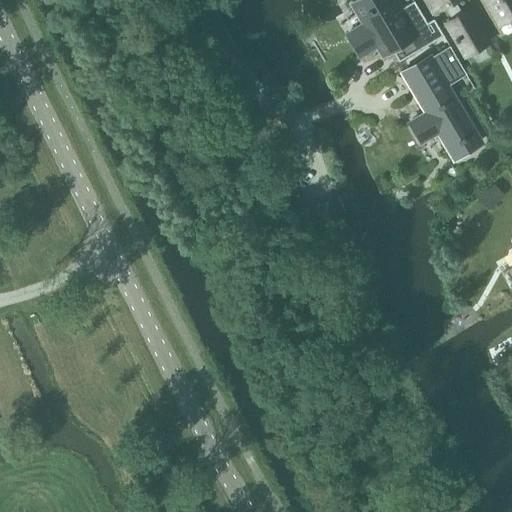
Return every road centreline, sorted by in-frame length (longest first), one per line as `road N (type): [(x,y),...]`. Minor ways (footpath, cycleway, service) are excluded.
road 1 (tertiary): [(249,511),(0,17)]
road 2 (track): [(382,87),(276,133),(202,0)]
